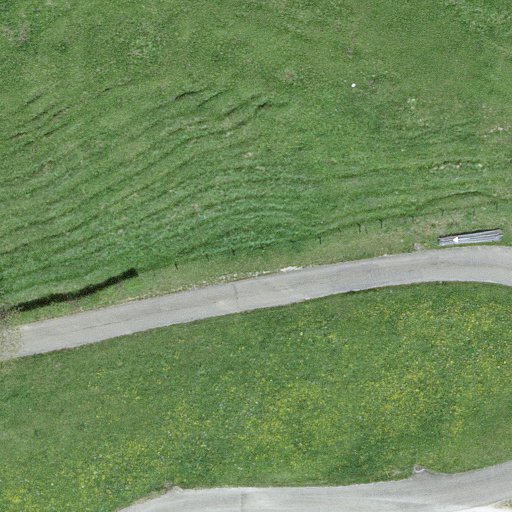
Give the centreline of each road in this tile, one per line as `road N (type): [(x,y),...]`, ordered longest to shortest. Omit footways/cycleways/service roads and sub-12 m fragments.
road 1 (unclassified): [(511,270),(378,274),(0,345)]
road 2 (residential): [(198,511),(444,499)]
